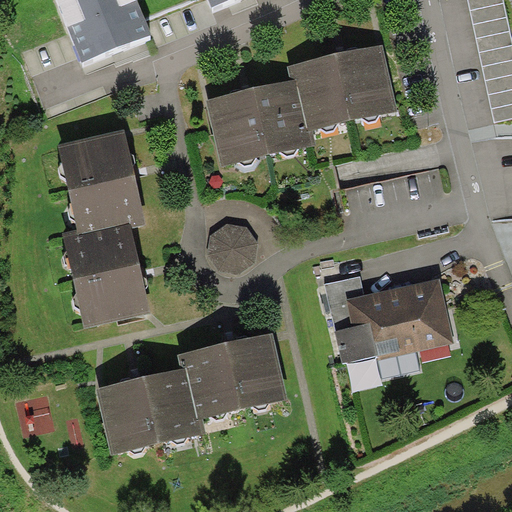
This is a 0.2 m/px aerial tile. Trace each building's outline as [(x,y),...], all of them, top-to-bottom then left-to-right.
[(152,34),(138,0),(56,0),(82,62),(152,34)] [(511,37),(504,0),(468,0),(494,122),(511,118),(511,37)] [(383,45),(287,66),(290,81),(297,80),(308,131),(313,130),(397,112),(383,45)] [(317,145),(313,130),(308,131),(297,80),(290,81),(207,100),(221,167),(317,145)] [(146,223),(126,131),(60,145),(78,230),(79,237),(132,226),(146,223)] [(247,227),(229,224),(212,234),(208,254),(220,269),(238,273),(255,263),(256,243),(247,227)] [(84,327),(150,314),(132,226),(79,237),(78,230),(64,232),(84,327)] [(361,277),(325,285),(336,331),(353,327),(347,299),(365,295),(361,277)] [(365,295),(347,299),(353,327),(336,331),(335,331),(342,364),(377,356),(378,361),(454,344),(439,278),(365,295)] [(274,333),(178,354),(181,369),(186,368),(198,419),(203,418),(288,399),(274,333)] [(206,433),(203,418),(198,419),(186,368),(181,369),(96,389),(112,456),(206,433)]
